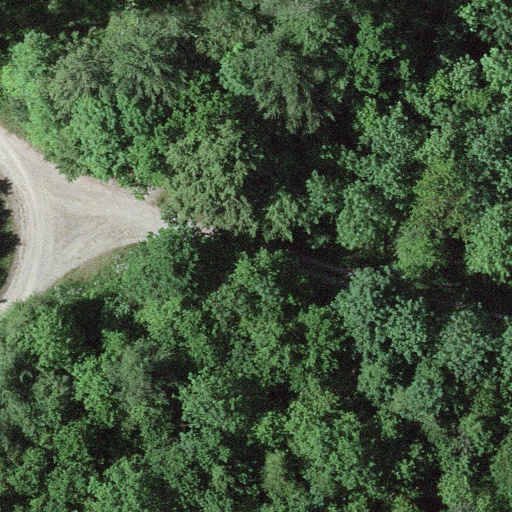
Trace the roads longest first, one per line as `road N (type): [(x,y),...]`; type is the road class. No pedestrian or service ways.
road 1 (track): [(511,323),(119,203)]
road 2 (track): [(119,203),(0,321)]
road 3 (track): [(119,203),(0,133)]
